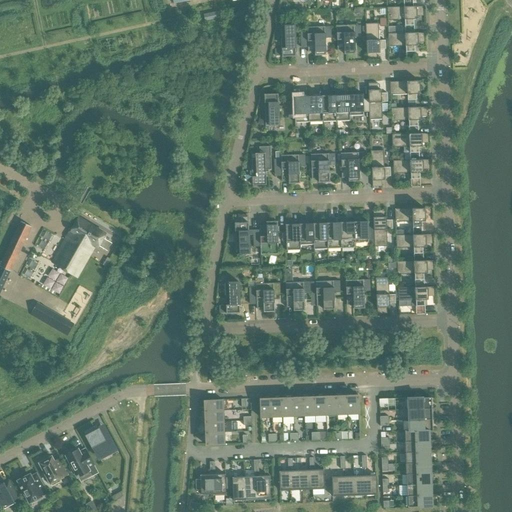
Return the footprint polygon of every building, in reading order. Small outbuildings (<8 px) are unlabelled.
[(386,7),(387,20),(404,20),(404,26),(413,25),(413,19),(416,19),(416,16),(423,16),(422,6),(416,7),(416,6),(386,7)] [(378,23),(368,24),(365,24),(365,26),(365,30),(366,53),(367,53),(367,60),(376,59),(376,53),(379,53),(379,49),(385,49),(385,40),(379,40),(378,23)] [(294,25),(280,25),(281,49),(275,49),(275,56),(281,56),(281,57),(295,56),(294,25)] [(336,26),(337,51),(343,51),(344,54),(355,54),(354,36),(360,36),(360,25),(336,26)] [(307,31),(307,47),(307,52),(314,52),(314,55),(325,55),(325,37),(331,37),(331,26),(306,27),(307,31)] [(387,33),(388,46),(405,46),(405,52),(414,51),(414,45),(417,45),(417,42),(424,42),(423,33),(417,33),(417,32),(387,33)] [(389,82),(390,95),(407,94),(407,100),(416,100),(416,94),(419,94),(419,81),(389,82)] [(368,84),(369,90),(368,90),(368,99),(368,112),(369,120),(382,119),(381,102),(387,102),(387,93),(381,93),(381,90),(378,90),(377,83),(368,84)] [(349,94),(350,116),(363,115),(363,112),(368,112),(368,99),(363,99),(362,94),(357,94),(357,90),(348,90),(349,94)] [(334,91),(335,95),(336,121),(350,121),(350,116),(349,94),(341,95),(341,91),(334,91)] [(321,92),(321,95),(322,122),(336,121),(335,95),(327,95),(327,92),(321,92)] [(261,112),(258,124),(265,126),(278,125),(277,94),(264,94),(264,113),(261,112)] [(321,95),(307,96),(308,122),(322,122),(321,95)] [(308,122),(307,96),(294,97),(294,102),(294,118),(295,123),(308,122)] [(390,108),(391,121),(408,120),(408,126),(417,126),(417,120),(420,120),(420,117),(427,116),(426,107),(420,108),(420,107),(390,108)] [(421,133),(391,134),(392,147),(409,147),(409,153),(410,160),(418,160),(418,152),(418,146),(422,146),(421,143),(428,143),(427,134),(421,134),(421,133)] [(370,151),(371,180),(372,180),(372,187),(381,186),(381,180),(384,180),(384,176),(390,176),(390,167),(384,167),(383,150),(370,151)] [(341,178),(348,178),(348,181),(359,181),(358,163),(365,163),(364,152),(340,153),(341,178)] [(264,153),(251,153),(252,185),(266,184),(264,153)] [(311,179),(318,179),(318,182),(329,182),(328,165),(335,164),(334,153),(310,154),(311,179)] [(280,159),(281,175),(281,180),(288,180),(288,184),(299,183),(298,166),(305,165),(304,155),(280,155),(280,159)] [(392,161),(393,174),(410,173),(410,179),(419,179),(419,173),(422,172),(422,169),(429,169),(429,160),(422,160),(422,159),(392,161)] [(394,209),(395,222),(412,221),(412,227),(421,227),(421,221),(424,221),(424,208),(394,209)] [(373,211),(373,217),(373,222),(374,242),(374,247),(387,246),(386,229),(392,229),(392,220),(386,220),(386,217),(382,217),(382,210),(373,211)] [(70,273),(77,277),(88,257),(94,246),(97,248),(98,246),(106,251),(111,243),(103,238),(105,234),(78,217),(65,240),(52,263),(70,273)] [(339,218),(339,222),(340,248),(354,248),(353,222),(346,222),(345,218),(340,218),(339,218)] [(353,218),(353,222),(354,248),(355,248),(355,243),(374,242),(373,222),(367,222),(367,221),(359,221),(359,218),(353,218)] [(312,223),(313,245),(313,249),(327,249),(326,223),(318,223),(318,219),(312,219),(312,223)] [(326,219),(326,223),(327,249),(340,248),(339,222),(332,222),(332,219),(326,219)] [(300,250),(299,224),(291,224),(291,220),(285,221),(286,250),(300,250)] [(298,220),(299,224),(300,250),(300,245),(313,245),(312,223),(305,223),(305,220),(299,220),(298,220)] [(259,230),(260,246),(260,255),(278,254),(277,221),(265,221),(266,225),(259,225),(259,230)] [(20,222),(11,240),(0,264),(0,291),(2,289),(2,288),(5,281),(6,281),(5,281),(9,273),(10,271),(31,227),(20,222)] [(234,223),(235,254),(249,254),(248,222),(234,223)] [(395,235),(396,248),(413,247),(413,253),(422,253),(422,247),(425,247),(425,244),(432,244),(431,234),(425,235),(425,234),(395,235)] [(396,261),(397,274),(414,274),(414,280),(423,279),(423,273),(426,273),(426,270),(433,270),(432,261),(426,261),(426,260),(396,261)] [(375,278),(376,304),(376,308),(377,307),(377,314),(386,313),(386,307),(389,307),(389,303),(395,303),(395,294),(389,295),(388,277),(375,278)] [(255,287),(256,303),(256,309),(263,308),(263,312),(274,311),(273,294),(280,294),(279,283),(263,283),(263,278),(255,279),(255,284),(255,287)] [(345,280),(346,304),(346,305),(353,305),(353,308),(364,308),(363,291),(370,290),(369,279),(345,280)] [(315,281),(316,306),(323,306),(323,310),(334,309),(333,292),(340,291),(339,280),(315,281)] [(224,282),(225,304),(225,305),(219,306),(220,313),(226,312),(226,313),(239,313),(238,281),(224,282)] [(285,283),(286,307),(293,307),(293,311),(304,310),(303,293),(310,293),(309,282),(285,283)] [(415,300),(415,304),(415,306),(424,306),(424,300),(428,299),(427,296),(434,296),(433,287),(427,287),(427,286),(397,288),(398,301),(415,300)] [(50,313),(43,309),(44,308),(43,308),(36,304),(33,309),(30,314),(57,330),(63,320),(59,318),(58,317),(51,313),(51,312),(50,313)] [(346,395),(335,396),(336,415),(347,414),(346,395)] [(358,395),(346,395),(347,414),(358,414),(358,395)] [(314,396),(303,397),(304,416),(314,415),(314,396)] [(325,396),(314,396),(314,415),(325,415),(325,396)] [(335,396),(325,396),(325,415),(336,415),(335,396)] [(292,397),(281,398),(282,417),(293,416),(292,397)] [(303,397),(292,397),(293,416),(304,416),(303,397)] [(407,398),(407,409),(431,408),(431,397),(407,398)] [(271,417),(271,398),(259,399),(260,418),(271,417)] [(281,398),(271,398),(271,417),(282,417),(281,398)] [(204,400),(204,412),(223,411),(223,400),(204,400)] [(407,413),(407,420),(432,419),(431,408),(407,409),(401,409),(402,413),(407,413)] [(204,412),(204,422),(223,422),(223,411),(204,412)] [(404,430),(404,432),(428,431),(432,431),(432,419),(407,420),(408,430),(404,430)] [(204,422),(205,433),(224,432),(223,422),(204,422)] [(93,448),(92,448),(97,457),(115,447),(111,438),(104,442),(104,440),(99,431),(86,438),(91,447),(92,446),(93,448)] [(404,432),(405,443),(429,442),(428,431),(404,432)] [(224,432),(205,433),(205,445),(224,444),(224,432)] [(405,443),(405,453),(429,452),(429,442),(405,443)] [(65,456),(71,465),(69,466),(73,473),(74,473),(77,477),(78,476),(81,481),(94,474),(97,473),(85,449),(79,452),(77,449),(65,456)] [(405,453),(406,464),(430,463),(429,452),(405,453)] [(39,463),(51,486),(61,481),(60,479),(67,475),(59,458),(54,461),(51,456),(39,463)] [(406,464),(406,475),(430,474),(430,463),(406,464)] [(288,465),(288,471),(290,471),(291,489),(302,489),(301,470),(292,471),(292,464),(288,465)] [(309,464),(309,470),(311,470),(312,488),(324,488),(323,469),(314,470),(314,464),(309,464)] [(225,489),(225,478),(225,474),(215,474),(215,468),(209,468),(210,474),(212,474),(213,496),(225,495),(225,493),(225,489)] [(311,470),(309,470),(301,470),(302,489),(312,488),(311,470)] [(290,471),(288,471),(279,471),(279,489),(291,489),(290,471)] [(29,475),(18,481),(20,486),(19,487),(20,488),(21,488),(29,502),(30,502),(31,503),(40,498),(39,497),(47,493),(36,473),(30,476),(29,475)] [(212,496),(213,496),(212,474),(210,474),(200,475),(200,479),(195,479),(196,489),(200,489),(200,493),(212,493),(212,496)] [(406,475),(406,486),(431,485),(430,474),(406,475)] [(376,475),(364,476),(365,494),(376,493),(376,475)] [(256,476),(244,477),(245,499),(257,498),(256,476)] [(269,476),(256,476),(257,498),(270,498),(269,476)] [(343,495),(343,476),(331,477),(332,495),(343,495)] [(353,476),(343,476),(343,495),(354,494),(353,476)] [(364,476),(353,476),(354,494),(365,494),(364,476)] [(225,478),(225,489),(232,489),(233,499),(245,499),(244,477),(232,477),(225,478)] [(0,505),(0,506),(2,506),(4,509),(14,503),(16,502),(14,502),(13,500),(19,497),(9,479),(0,483),(0,505)] [(406,486),(407,496),(431,495),(431,485),(406,486)] [(431,495),(407,496),(407,507),(431,506),(431,495)]
